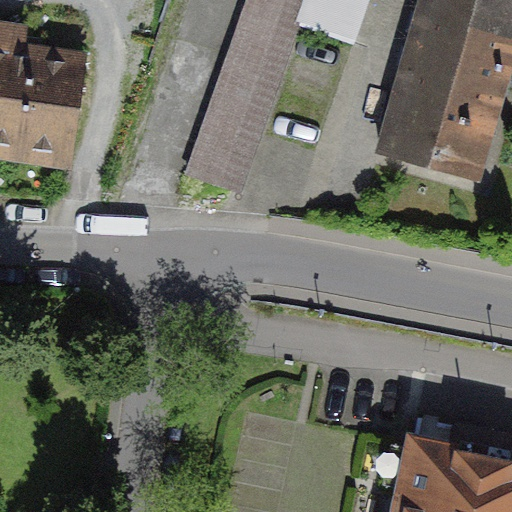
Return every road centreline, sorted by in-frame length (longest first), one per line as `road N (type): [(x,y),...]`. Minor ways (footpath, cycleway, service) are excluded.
road 1 (residential): [(158,255),(511,308)]
road 2 (residential): [(158,255),(130,511)]
road 3 (residential): [(0,248),(158,255)]
